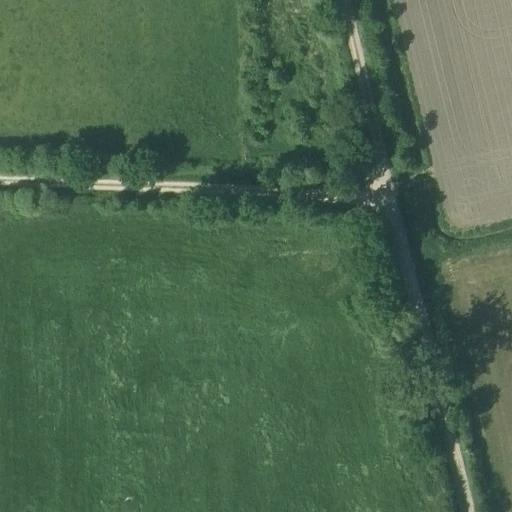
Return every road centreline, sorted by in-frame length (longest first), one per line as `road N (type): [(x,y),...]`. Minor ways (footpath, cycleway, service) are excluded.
road 1 (track): [(470,511),(345,0)]
road 2 (track): [(0,182),(393,199)]
